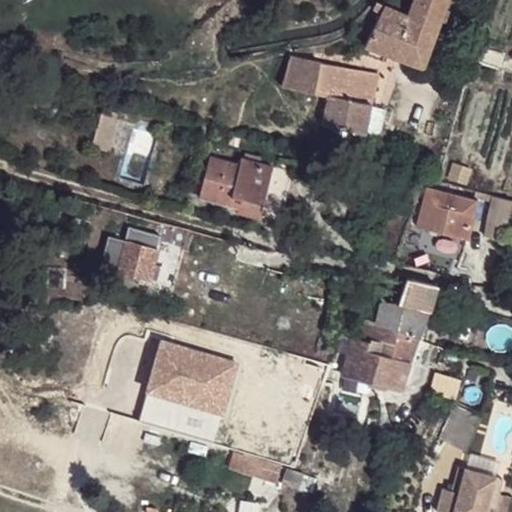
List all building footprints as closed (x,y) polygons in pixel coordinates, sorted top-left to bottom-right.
[(450,0),(414,0),(408,15),(383,5),(366,47),(424,70),(450,0)] [(361,138),(376,76),(291,57),(281,86),(328,101),(322,127),(361,138)] [(52,87),(48,87),(41,110),(54,115),(62,90),(52,87)] [(91,141),(109,147),(112,135),(108,133),(113,117),(109,115),(111,108),(102,104),(91,141)] [(212,200),(223,159),(212,156),(202,198),(212,200)] [(272,221),(288,159),(280,157),(276,156),(274,164),(263,209),(260,218),(272,221)] [(223,159),(212,200),(232,205),(234,198),(241,200),(241,203),(263,209),(274,164),(244,157),(242,164),(223,159)] [(288,159),(272,221),(281,223),(296,161),(288,159)] [(477,202),(424,190),(414,229),(466,243),(477,202)] [(234,198),(232,205),(239,207),(241,203),(241,200),(234,198)] [(511,206),(511,202),(495,198),(486,234),(504,240),(510,215),(511,206)] [(241,203),(239,207),(238,212),(260,218),(263,209),(241,203)] [(129,230),(126,242),(151,249),(152,244),(154,237),(129,230)] [(115,279),(131,283),(133,278),(149,282),(158,250),(156,250),(151,249),(126,242),(115,279)] [(396,306),(427,314),(436,285),(405,278),(402,288),(398,304),(396,306)] [(374,329),(417,339),(427,314),(396,306),(398,304),(379,304),(374,322),(375,323),(374,329)] [(460,314),(450,344),(470,350),(479,320),(460,314)] [(359,339),(370,342),(372,339),(374,329),(375,323),(374,322),(365,320),(359,339)] [(409,362),(417,339),(374,329),(372,339),(386,342),(384,347),(389,349),(388,357),(409,362)] [(216,438),(236,356),(159,337),(139,419),(216,438)] [(350,341),(339,376),(373,385),(378,385),(388,357),(367,351),(370,342),(359,339),(358,341),(351,339),(350,341)] [(370,342),(367,351),(388,357),(389,349),(384,347),(386,342),(372,339),(370,342)] [(378,385),(399,391),(409,362),(388,357),(378,385)] [(443,441),(463,451),(479,418),(459,408),(443,441)] [(281,468),(233,454),(228,470),(276,485),(281,468)] [(287,468),(283,477),(299,481),(303,472),(287,468)] [(442,489),(436,511),(485,511),(488,506),(495,477),(458,468),(451,490),(442,489)] [(495,477),(488,506),(494,507),(502,479),(495,477)]
